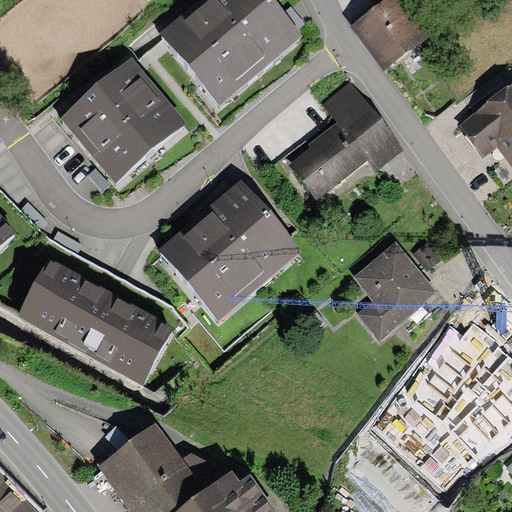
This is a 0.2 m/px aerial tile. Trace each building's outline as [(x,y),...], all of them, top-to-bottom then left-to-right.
[(292,44),(254,0),(213,0),(208,4),(165,40),(220,105),(292,44)] [(355,29),(382,64),(415,39),(388,4),(355,29)] [(177,131),(128,72),(103,93),(65,125),(113,183),(177,131)] [(292,168),(317,201),(338,185),(367,161),(375,172),(401,152),(349,85),(323,105),(342,129),(292,168)] [(511,166),(511,90),(460,127),(486,164),(502,153),(511,166)] [(292,259),(238,194),(207,219),(162,257),(216,322),(292,259)] [(0,229),(0,248),(10,239),(0,229)] [(355,315),(379,344),(438,296),(397,245),(353,281),(371,303),(355,315)] [(120,305),(49,267),(19,321),(143,388),(172,333),(120,305)] [(464,339),(451,331),(381,427),(446,485),(462,465),(511,426),(511,359),(474,327),(464,339)] [(270,511),(251,483),(239,491),(234,484),(208,501),(159,431),(103,470),(132,511),(270,511)] [(0,478),(0,511),(34,511),(18,496),(0,478)]
